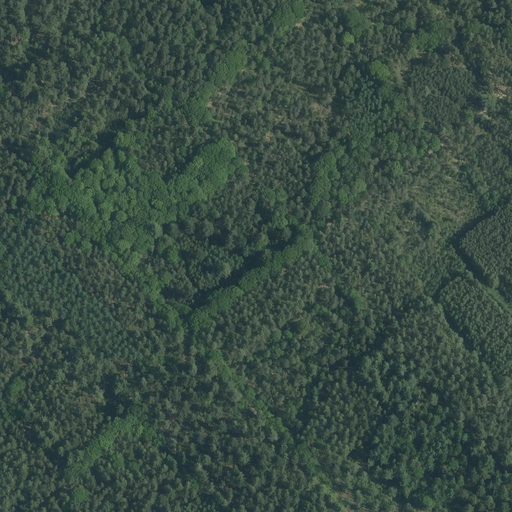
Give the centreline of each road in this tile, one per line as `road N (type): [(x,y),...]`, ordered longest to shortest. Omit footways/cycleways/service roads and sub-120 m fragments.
road 1 (track): [(65,204),(346,511)]
road 2 (track): [(183,334),(441,145)]
road 3 (track): [(31,335),(53,316),(223,511)]
road 4 (track): [(441,145),(389,91),(327,0)]
road 5 (track): [(293,0),(197,99),(180,106)]
road 6 (track): [(180,106),(65,204)]
road 7 (track): [(93,511),(2,401)]
road 8 (track): [(0,304),(31,335),(0,404)]
